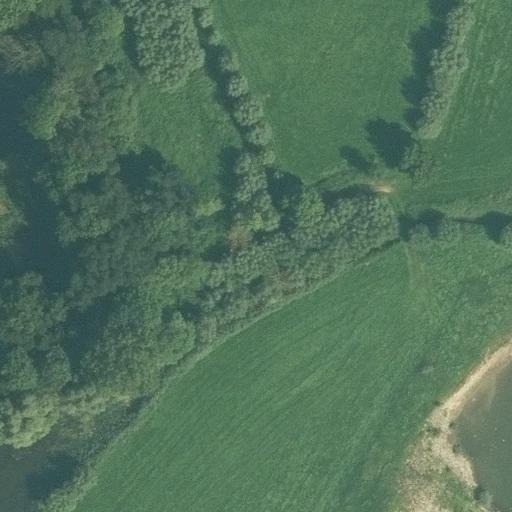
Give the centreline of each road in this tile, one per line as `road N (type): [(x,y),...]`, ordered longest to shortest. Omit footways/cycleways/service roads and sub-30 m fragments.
road 1 (track): [(194,511),(392,333),(417,275),(389,187)]
road 2 (track): [(389,187),(363,187),(102,309),(0,339)]
